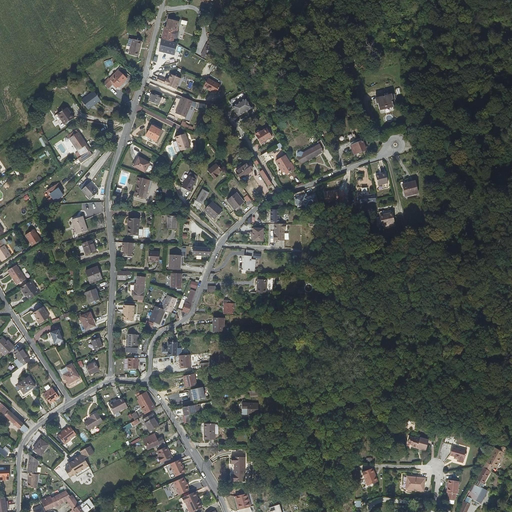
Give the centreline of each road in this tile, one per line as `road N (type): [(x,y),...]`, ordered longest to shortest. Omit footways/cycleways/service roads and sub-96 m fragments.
road 1 (residential): [(110,381),(107,197),(163,0)]
road 2 (residential): [(146,382),(154,339),(189,318),(221,240),(260,205),(380,157)]
road 3 (residential): [(17,511),(18,453),(26,437),(110,381)]
road 4 (residential): [(146,382),(227,511)]
